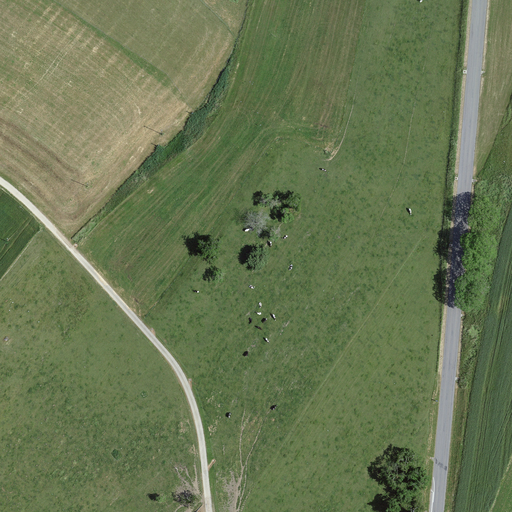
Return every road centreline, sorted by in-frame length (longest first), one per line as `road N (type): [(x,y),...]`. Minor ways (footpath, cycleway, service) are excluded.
road 1 (tertiary): [(435,511),(480,0)]
road 2 (track): [(0,180),(173,361),(202,432),(209,511)]
